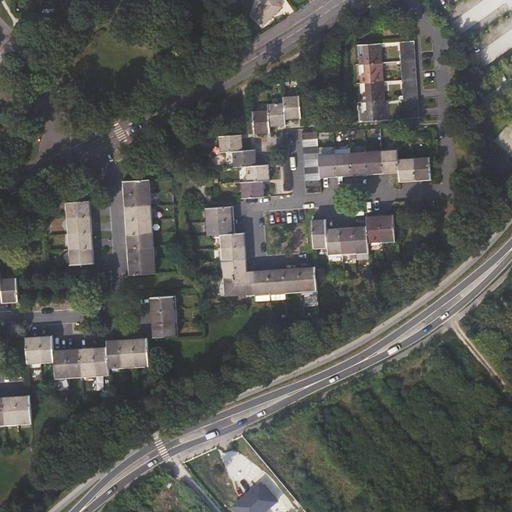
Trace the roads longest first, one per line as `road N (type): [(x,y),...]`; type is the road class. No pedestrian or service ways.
road 1 (residential): [(0,187),(165,110),(342,0)]
road 2 (secondary): [(326,378),(151,446),(77,511)]
road 3 (secondary): [(83,511),(165,455),(326,378)]
road 4 (secondary): [(511,246),(341,372)]
road 5 (secondary): [(341,372),(428,329),(511,253)]
